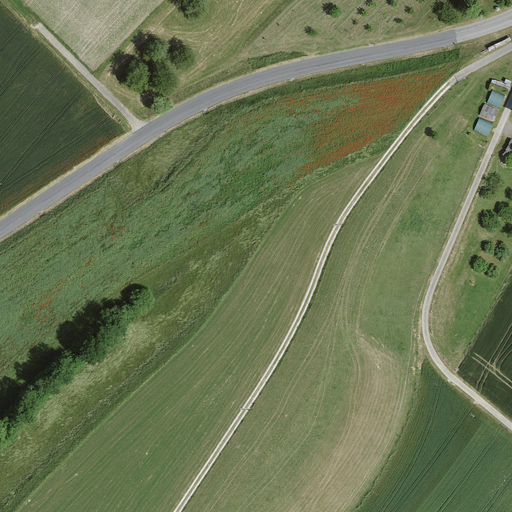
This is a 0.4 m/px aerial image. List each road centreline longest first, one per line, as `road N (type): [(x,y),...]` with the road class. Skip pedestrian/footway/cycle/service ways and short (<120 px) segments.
road 1 (tertiary): [(511,18),(210,98),(144,132),(0,229)]
road 2 (track): [(511,99),(429,292),(423,328),(434,356),(511,427)]
road 3 (track): [(36,24),(144,132)]
